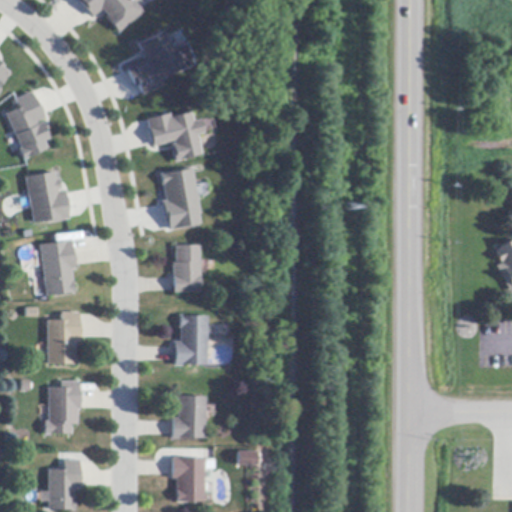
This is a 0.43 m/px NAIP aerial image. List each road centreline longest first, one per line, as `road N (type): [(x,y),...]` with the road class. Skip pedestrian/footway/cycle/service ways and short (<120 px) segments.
road 1 (residential): [(0,5),(69,68),(96,126),(121,254),(121,511)]
road 2 (tertiary): [(404,511),(405,0)]
